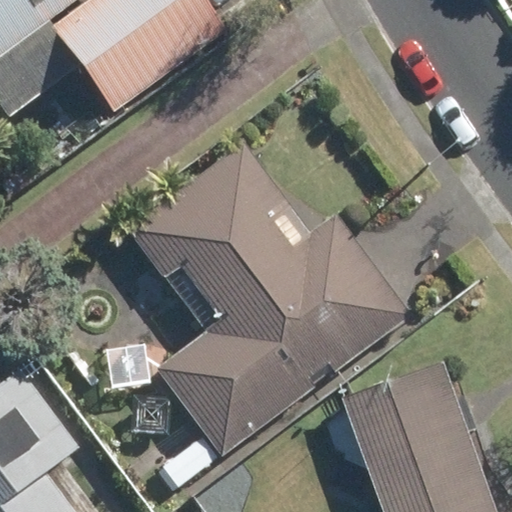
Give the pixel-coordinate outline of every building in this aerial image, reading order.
[(184,0),(78,0),(40,28),(34,21),(61,0),(0,0),(0,107),(2,110),(68,63),(82,82),(102,109),(207,31),(184,0)] [(203,331),(155,369),(220,456),(312,386),(305,376),(325,361),(332,370),(409,314),(334,215),(309,234),(241,144),(127,229),(203,331)] [(493,511),(440,361),(340,396),(382,511),(493,511)] [(0,511),(62,511),(32,475),(66,449),(8,374),(0,379),(0,511)] [(200,436),(161,467),(176,488),(216,457),(200,436)]
